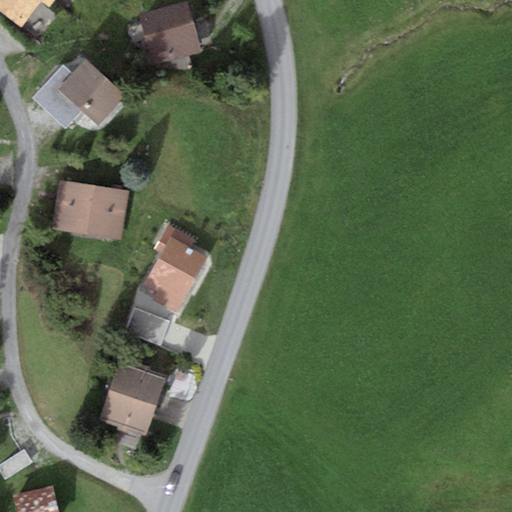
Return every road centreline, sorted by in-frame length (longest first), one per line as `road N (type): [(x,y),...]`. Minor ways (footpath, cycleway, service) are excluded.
road 1 (unclassified): [(265,0),(286,108),(264,242),(163,501)]
road 2 (residential): [(163,501),(41,437),(24,412),(10,370),(8,263),(25,154),(0,78)]
